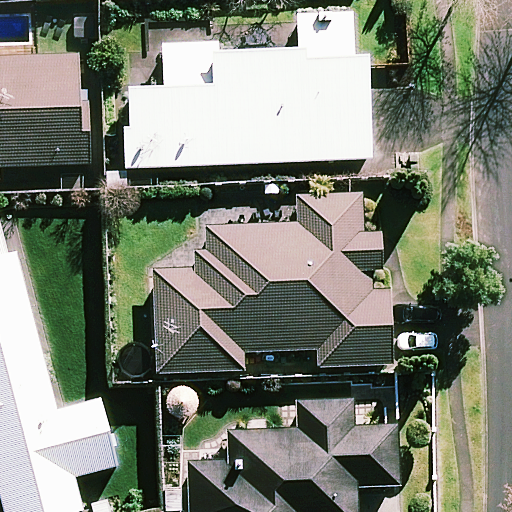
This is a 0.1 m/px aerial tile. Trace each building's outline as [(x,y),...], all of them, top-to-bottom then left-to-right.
[(353,72),(351,24),(298,27),(299,65),(216,69),(215,53),(163,55),(164,99),(127,100),(130,177),(371,167),(367,71),(353,72)] [(0,175),(92,174),(90,118),(80,118),(79,65),(0,66),(0,175)] [(389,301),(372,301),(371,283),(382,282),(381,243),(363,244),(361,204),(298,207),(299,234),(207,238),(208,277),(154,279),(158,383),(244,380),(243,361),(319,358),(320,379),(392,377),(389,301)] [(0,239),(0,498),(3,511),(79,511),(73,486),(116,475),(99,410),(57,421),(14,257),(5,260),(0,239)] [(297,411),(299,439),(228,444),(230,469),(185,472),(184,511),(356,511),(356,498),(400,495),(396,437),(352,440),(350,408),(297,411)]
